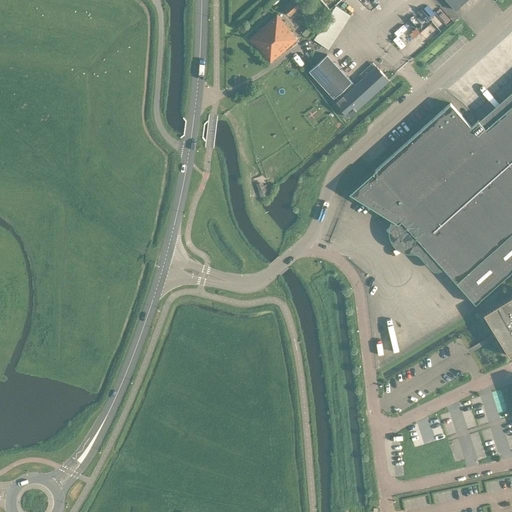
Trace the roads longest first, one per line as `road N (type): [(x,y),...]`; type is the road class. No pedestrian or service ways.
road 1 (unclassified): [(302,245),(338,169),(511,11)]
road 2 (unclassified): [(302,245),(351,274),(376,432)]
road 3 (unclassified): [(187,158),(157,121),(155,0)]
road 4 (secondary): [(103,420),(164,264)]
road 5 (secondary): [(187,158),(199,0)]
road 6 (unclassified): [(511,368),(376,432)]
road 7 (unclassified): [(386,490),(511,464)]
